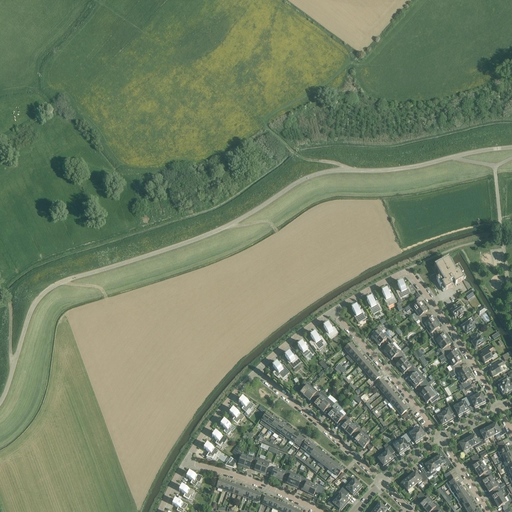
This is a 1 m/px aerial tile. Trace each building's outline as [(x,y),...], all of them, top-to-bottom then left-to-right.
[(461,276),(462,275),(463,274),(458,266),(456,268),(451,257),(432,268),(438,278),(436,279),(443,292),(452,287),(451,285),(454,284),(455,285),(464,280),(461,276)] [(396,291),(399,299),(415,292),(411,286),(408,287),(408,286),(405,287),(402,283),(397,285),(400,290),(396,291)] [(382,293),(384,297),(383,298),(387,307),(397,303),(392,293),(389,295),(387,290),(382,293)] [(474,297),(470,291),(465,295),(464,295),(468,301),(474,297)] [(367,301),(369,305),(368,306),(373,315),(382,310),(377,301),(374,303),(372,298),(367,301)] [(418,305),(415,301),(404,309),(407,312),(411,310),(412,312),(414,310),(416,313),(424,307),(422,305),(422,304),(421,302),(419,303),(420,303),(418,305)] [(453,310),(450,312),(452,315),(452,316),(453,318),(454,318),(455,318),(457,317),(458,318),(459,318),(460,319),(463,317),(462,316),(463,315),(462,313),(460,310),(461,309),(464,307),(460,301),(456,304),(457,305),(455,307),(454,306),(452,308),(453,310)] [(352,309),(352,310),(354,314),(353,315),(358,324),(367,318),(362,309),(359,311),(356,307),(352,309)] [(414,314),(411,316),(417,324),(420,322),(427,317),(424,314),(427,311),(426,310),(425,307),(424,307),(416,313),(414,314)] [(486,310),(484,307),(476,312),(479,315),(486,310)] [(427,317),(420,322),(424,328),(426,327),(428,329),(436,323),(435,323),(436,323),(434,320),(433,319),(430,321),(427,317)] [(464,331),(466,335),(474,330),(474,329),(475,328),(473,325),(476,322),(472,317),(464,322),(466,324),(461,328),(464,331)] [(436,323),(428,329),(426,330),(432,339),(439,334),(436,330),(438,329),(440,328),(438,326),(436,323)] [(328,324),(323,328),(326,332),(325,333),(330,340),(339,334),(334,327),(331,329),(328,324)] [(373,339),(375,342),(383,335),(381,333),(383,331),(379,326),(374,330),(376,333),(373,337),(372,336),(371,338),(373,340),(373,339)] [(313,340),(309,343),(312,347),(313,346),(316,351),(317,349),(318,350),(327,344),(326,343),(321,336),(318,338),(315,334),(310,337),(311,337),(313,340)] [(439,346),(447,340),(447,339),(446,337),(445,337),(444,335),(441,337),(439,334),(432,339),(436,344),(437,343),(439,346)] [(473,347),(475,350),(478,348),(484,343),(483,341),(484,340),(482,337),(481,338),(480,337),(480,338),(477,334),(471,337),(473,340),(474,342),(471,343),(474,347),(473,347)] [(383,335),(375,342),(377,344),(379,347),(380,345),(386,339),(383,335)] [(448,341),(447,340),(439,346),(441,348),(439,349),(443,355),(450,351),(447,347),(450,345),(449,343),(450,343),(448,340),(448,341)] [(302,343),(298,346),(298,347),(301,351),(299,352),(305,358),(308,361),(313,357),(311,356),(314,354),(308,345),(305,347),(302,344),(302,343)] [(385,350),(383,351),(385,354),(386,353),(388,356),(395,349),(398,347),(394,343),(392,344),(392,345),(385,351),(385,350)] [(348,355),(355,349),(353,347),(352,348),(350,345),(344,350),(348,355)] [(481,352),(482,355),(480,357),(484,364),(492,360),(492,361),(498,357),(496,354),(492,357),(489,352),(493,349),(491,346),(481,352)] [(395,349),(388,356),(390,358),(389,358),(391,361),(393,359),(392,359),(393,359),(396,355),(399,358),(402,355),(404,354),(409,350),(407,347),(402,352),(401,351),(398,347),(395,349)] [(419,359),(424,356),(418,348),(414,352),(413,353),(414,355),(417,360),(419,359)] [(355,349),(348,355),(352,359),(358,353),(355,349)] [(450,362),(458,357),(457,355),(457,354),(456,352),(454,353),(452,354),(450,351),(443,355),(438,358),(441,361),(445,359),(447,361),(448,360),(450,362)] [(288,361),(287,362),(294,370),(302,363),(295,355),(293,357),(289,353),(285,357),(288,361)] [(362,357),(358,353),(352,359),(349,361),(353,365),(355,363),(362,357)] [(362,357),(355,363),(359,367),(365,361),(362,357)] [(452,365),(450,366),(452,370),(450,372),(451,374),(453,372),(461,368),(458,364),(461,362),(460,360),(461,360),(459,357),(459,358),(458,357),(450,362),(452,365)] [(398,367),(400,370),(407,363),(404,359),(397,365),(397,364),(396,365),(398,368),(398,367)] [(369,365),(365,361),(359,367),(363,371),(369,365)] [(492,369),(489,371),(491,374),(490,374),(493,378),(501,373),(503,372),(500,367),(504,365),(501,361),(490,367),(492,369)] [(277,363),(273,367),(276,370),(272,373),(274,374),(273,375),(279,380),(280,378),(282,380),(290,373),(283,365),(280,367),(277,363)] [(407,363),(400,370),(402,372),(401,372),(403,375),(405,374),(404,373),(411,368),(407,363)] [(369,365),(363,371),(366,375),(373,369),(369,365)] [(412,384),(422,376),(416,368),(414,370),(411,372),(414,375),(409,379),(409,378),(408,380),(409,382),(410,382),(412,384)] [(463,371),(461,368),(453,372),(451,374),(447,376),(448,378),(451,376),(452,378),(456,376),(457,378),(459,377),(461,379),(469,374),(468,371),(467,371),(466,370),(463,371)] [(376,373),(373,369),(366,375),(370,379),(376,373)] [(376,373),(370,379),(374,383),(380,377),(376,373)] [(471,377),(469,374),(461,379),(459,381),(461,385),(459,386),(460,389),(459,390),(460,391),(464,389),(471,385),(469,381),(471,380),(473,379),(471,377)] [(423,387),(426,384),(428,383),(422,376),(412,384),(414,386),(413,387),(415,389),(417,388),(416,388),(421,384),(423,387)] [(508,395),(511,392),(511,387),(510,389),(508,384),(510,383),(507,377),(499,382),(501,386),(498,387),(503,396),(508,393),(508,395)] [(380,390),(386,385),(383,381),(376,386),(380,390)] [(305,397),(311,390),(313,388),(306,382),(302,387),(304,389),(300,393),(305,397)] [(430,386),(428,383),(426,384),(423,387),(425,390),(421,393),(419,394),(421,396),(422,396),(423,399),(431,392),(434,390),(430,386)] [(386,385),(380,390),(383,394),(390,389),(386,385)] [(313,388),(311,390),(305,397),(310,401),(313,396),(316,398),(320,394),(313,388)] [(393,393),(390,389),(383,394),(387,399),(393,393)] [(432,399),(434,402),(436,400),(440,398),(434,390),(431,392),(423,399),(425,401),(427,404),(428,403),(428,402),(429,401),(432,399)] [(321,392),(320,394),(316,398),(318,400),(314,405),(319,409),(327,398),(328,397),(321,392)] [(397,397),(393,393),(387,399),(390,403),(397,397)] [(480,406),(476,397),(474,394),(469,397),(469,396),(466,398),(469,404),(472,402),(474,407),(474,408),(475,409),(480,406)] [(481,394),(476,397),(480,406),(486,403),(485,402),(486,402),(485,402),(481,394)] [(400,402),(397,397),(390,403),(394,407),(400,402)] [(242,398),(240,401),(240,402),(239,403),(244,407),(243,409),(246,412),(249,409),(250,410),(254,405),(250,403),(249,403),(243,398),(242,398)] [(334,404),(327,398),(319,409),(324,413),(327,408),(330,410),(334,405),(335,404),(334,404)] [(466,405),(469,404),(466,398),(460,401),(462,404),(459,405),(464,415),(469,412),(469,411),(469,410),(468,410),(466,405)] [(394,407),(397,411),(404,406),(400,402),(394,407)] [(328,416),(333,420),(339,413),(341,410),(342,409),(335,403),(335,404),(334,405),(330,410),(332,412),(328,416)] [(449,407),(452,413),(455,411),(458,416),(458,417),(458,416),(459,417),(464,415),(459,405),(456,407),(455,404),(449,407)] [(405,408),(404,406),(397,411),(401,416),(407,411),(405,408)] [(449,414),(452,413),(449,407),(444,410),(445,413),(443,414),(448,424),(453,421),(452,420),(453,419),(452,419),(449,414)] [(230,413),(229,414),(235,418),(233,421),(237,424),(240,420),(241,422),(245,417),(240,414),(240,415),(233,409),(230,413)] [(341,420),(343,422),(347,417),(345,415),(346,414),(341,410),(339,413),(333,420),(337,424),(341,420)] [(441,412),(432,417),(437,424),(440,423),(442,425),(442,426),(443,427),(448,424),(443,414),(441,412)] [(265,427),(266,424),(272,417),(266,413),(266,414),(267,414),(260,424),(265,427)] [(265,427),(269,430),(276,420),(272,417),(266,424),(265,427)] [(350,420),(347,417),(343,422),(345,424),(342,428),(346,432),(352,425),(348,422),(350,420)] [(281,424),(276,420),(269,430),(274,434),(281,424)] [(225,432),(228,435),(231,432),(232,433),(236,428),(232,425),(231,426),(224,421),(221,424),(221,425),(226,430),(225,432)] [(495,436),(500,433),(501,436),(506,434),(502,426),(498,428),(497,427),(498,427),(497,424),(496,424),(495,423),(490,426),(495,436)] [(274,434),(279,437),(286,427),(281,424),(274,434)] [(357,434),(361,430),(356,426),(355,428),(352,425),(346,432),(350,436),(354,432),(357,434)] [(286,427),(279,437),(283,440),(285,437),(290,430),(289,429),(289,428),(287,426),(286,427)] [(413,429),(415,432),(421,441),(426,437),(425,436),(426,436),(426,435),(426,436),(424,433),(423,434),(418,426),(416,426),(414,428),(413,429)] [(485,429),(490,438),(495,436),(490,426),(486,428),(486,429),(485,429)] [(483,438),(480,439),(483,445),(486,444),(485,441),(490,438),(485,429),(479,432),(480,433),(483,438)] [(285,437),(290,441),(295,433),(290,430),(285,437)] [(367,436),(361,430),(357,434),(359,436),(355,441),(359,445),(367,436)] [(216,444),(220,446),(223,443),(224,444),(227,440),(223,437),(222,437),(215,432),(213,436),(212,437),(218,441),(216,444)] [(416,444),(421,441),(415,432),(410,435),(408,432),(405,435),(408,440),(412,438),(415,443),(416,444)] [(256,440),(255,440),(261,443),(262,440),(265,436),(260,433),(258,437),(257,438),(256,440)] [(294,444),(300,437),(295,433),(290,441),(294,444)] [(405,435),(397,441),(398,443),(405,452),(410,448),(409,447),(406,444),(405,442),(408,440),(405,435)] [(474,435),(469,437),(474,447),(475,449),(480,447),(483,445),(480,439),(477,441),(477,439),(475,436),(475,435),(474,436),(474,435)] [(368,445),(370,447),(372,444),(374,442),(370,438),(367,436),(359,445),(364,449),(368,445)] [(295,444),(293,446),(298,450),(300,447),(304,440),(305,441),(305,440),(304,440),(305,439),(302,437),(301,438),(300,437),(295,444)] [(469,450),(474,447),(469,437),(465,439),(465,440),(464,441),(464,440),(469,450)] [(469,450),(464,440),(458,443),(459,444),(458,445),(460,447),(464,452),(469,450)] [(306,442),(307,442),(300,451),(304,455),(311,445),(306,441),(306,442)] [(400,456),(405,452),(398,443),(397,441),(388,447),(392,452),(396,450),(399,454),(399,455),(400,456)] [(214,449),(207,444),(205,448),(204,449),(210,453),(207,457),(212,458),(214,455),(216,456),(219,451),(215,448),(214,449)] [(311,445),(304,455),(309,458),(310,456),(316,449),(311,445)] [(389,454),(392,452),(388,447),(383,451),(385,453),(383,455),(389,464),(394,460),(393,459),(389,454)] [(500,458),(503,457),(511,453),(508,447),(508,448),(498,452),(500,458)] [(310,456),(315,459),(320,452),(316,449),(310,456)] [(325,456),(320,452),(315,459),(319,463),(325,456)] [(244,467),(247,458),(241,457),(242,454),(239,453),(237,458),(237,459),(240,460),(238,465),(244,467)] [(383,455),(381,453),(376,457),(382,464),(381,465),(383,467),(384,467),(384,468),(389,464),(383,455)] [(511,458),(511,455),(511,453),(503,457),(505,462),(511,458)] [(439,455),(434,458),(440,467),(444,464),(446,466),(450,463),(450,464),(447,458),(446,458),(447,459),(443,461),(442,458),(441,456),(441,455),(440,456),(439,455)] [(247,456),(247,458),(244,467),(249,469),(250,469),(249,469),(251,463),(254,464),(256,458),(247,456)] [(319,463),(318,465),(322,469),(324,466),(329,459),(325,456),(319,463)] [(254,470),(254,471),(260,473),(265,460),(259,459),(256,458),(254,464),(257,465),(255,471),(254,470)] [(435,470),(440,467),(434,458),(431,461),(430,462),(430,461),(429,462),(435,470)] [(481,458),(479,460),(476,462),(478,464),(473,467),(476,472),(484,467),(481,462),(483,461),(481,458)] [(225,466),(234,469),(236,461),(233,459),(232,464),(227,463),(225,466)] [(334,463),(329,459),(324,466),(328,470),(334,463)] [(270,470),(273,465),(270,463),(265,460),(260,473),(266,475),(267,469),(270,470)] [(426,467),(421,470),(423,473),(424,474),(427,479),(428,479),(432,476),(437,473),(435,470),(429,462),(424,465),(425,466),(426,467)] [(334,463),(328,470),(326,472),(331,476),(338,466),(334,463)] [(271,477),(276,479),(280,471),(277,470),(278,467),(273,465),(270,470),(273,472),(271,477)] [(343,470),(338,466),(331,476),(336,479),(343,470),(343,471),(343,470)] [(486,477),(491,473),(488,468),(486,470),(484,467),(476,472),(479,477),(484,474),(486,477)] [(285,473),(280,471),(276,479),(282,482),(282,481),(284,476),(287,477),(289,471),(286,470),(285,473)] [(287,483),(287,484),(292,486),(297,475),(289,471),(287,477),(289,478),(287,484),(287,483)] [(410,476),(417,484),(419,486),(427,479),(424,474),(419,478),(416,473),(415,472),(410,476)] [(199,483),(203,477),(198,475),(197,477),(189,473),(187,476),(186,478),(188,479),(193,481),(191,484),(199,488),(201,484),(199,483)] [(483,482),(486,487),(494,483),(492,480),(495,479),(493,476),(491,473),(486,477),(488,479),(483,482)] [(297,475),(292,486),(298,489),(298,488),(300,483),(303,484),(305,479),(297,475)] [(417,484),(410,476),(407,478),(407,479),(406,479),(412,487),(417,484)] [(359,484),(352,478),(348,482),(358,492),(362,487),(361,487),(362,486),(361,486),(360,484),(359,484)] [(303,491),(302,491),(308,494),(312,485),(309,484),(311,481),(305,479),(303,484),(305,486),(303,491)] [(402,484),(400,485),(401,485),(403,487),(403,486),(410,494),(414,490),(412,487),(406,479),(401,483),(402,484)] [(449,483),(452,488),(459,483),(456,479),(449,483)] [(222,490),(225,482),(223,481),(223,482),(219,481),(217,488),(222,490)] [(358,492),(348,482),(341,490),(346,494),(348,491),(353,495),(352,495),(353,496),(353,495),(354,496),(358,492)] [(452,494),(455,493),(462,488),(459,483),(452,488),(449,490),(452,494)] [(496,492),(501,489),(499,486),(497,487),(494,483),(486,487),(489,493),(494,490),(496,492)] [(317,488),(312,485),(308,494),(313,496),(314,496),(313,496),(316,491),(318,492),(321,487),(318,485),(317,488)] [(180,490),(179,491),(185,495),(184,497),(188,499),(190,496),(192,497),(195,492),(190,489),(189,490),(182,486),(180,490)] [(458,497),(465,493),(462,488),(455,493),(458,497)] [(495,503),(503,498),(502,495),(504,494),(501,489),(496,492),(497,495),(492,498),(495,503)] [(334,497),(337,499),(345,506),(349,502),(348,501),(348,500),(348,501),(343,497),(346,494),(341,490),(334,497)] [(261,495),(256,493),(253,501),(258,503),(261,495)] [(465,493),(458,497),(461,502),(468,497),(465,493)] [(425,510),(431,503),(433,501),(427,495),(425,497),(423,499),(425,501),(420,505),(425,510)] [(268,507),(271,499),(266,497),(263,505),(268,507)] [(341,511),(345,506),(337,499),(334,497),(327,504),(332,507),(334,505),(338,508),(337,509),(339,511),(340,510),(341,511)] [(464,506),(471,502),(468,497),(461,502),(458,503),(461,508),(464,506)] [(503,505),(505,508),(508,506),(510,504),(509,501),(506,503),(503,498),(495,503),(498,508),(503,505)] [(276,501),(271,499),(268,507),(273,509),(276,501)] [(175,500),(173,504),(172,505),(179,509),(178,511),(179,511),(182,511),(184,509),(185,510),(188,505),(183,503),(183,504),(175,500)] [(277,511),(278,511),(281,504),(276,501),(273,509),(271,511),(277,511)] [(464,506),(466,511),(474,506),(471,502),(464,506)] [(375,508),(379,511),(385,511),(387,510),(388,511),(391,508),(387,504),(384,507),(382,505),(383,505),(380,503),(381,503),(380,503),(379,504),(378,503),(375,508)] [(430,511),(433,510),(434,511),(435,511),(440,508),(436,504),(434,506),(431,503),(425,510),(426,511),(430,511)]
